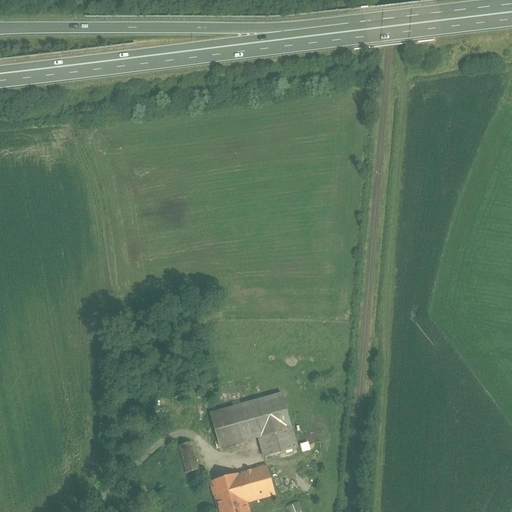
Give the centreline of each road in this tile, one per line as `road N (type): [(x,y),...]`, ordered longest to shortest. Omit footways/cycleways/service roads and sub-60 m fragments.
road 1 (trunk): [(0,76),(352,34)]
road 2 (trunk): [(352,34),(0,31)]
road 3 (trunk): [(352,34),(511,14)]
